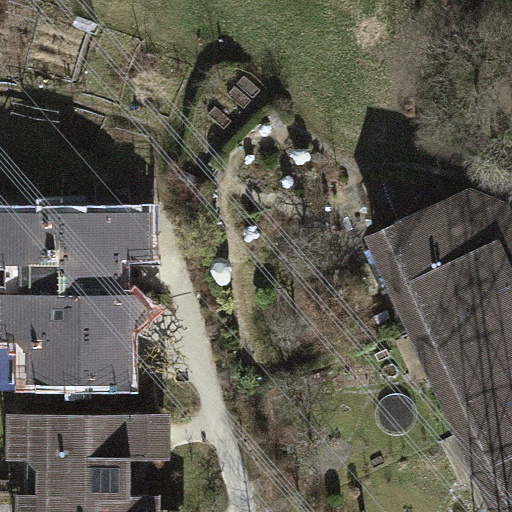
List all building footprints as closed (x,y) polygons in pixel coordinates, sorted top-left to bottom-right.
[(376,244),(415,331),(511,286),(511,276),(493,235),(501,227),(492,205),(474,198),(376,244)] [(0,255),(29,256),(30,296),(114,296),(113,257),(142,257),(142,213),(0,211),(0,255)] [(511,286),(415,331),(460,432),(511,408),(511,286)] [(132,296),(114,296),(30,296),(10,296),(9,322),(39,352),(39,379),(121,380),(121,337),(148,310),(132,296)] [(511,408),(460,432),(496,511),(511,503),(511,408)] [(48,470),(48,496),(131,495),(130,458),(140,457),(141,412),(19,412),(19,440),(48,470)] [(150,495),(131,495),(48,496),(28,496),(27,511),(159,511),(160,511),(150,511),(150,495)]
